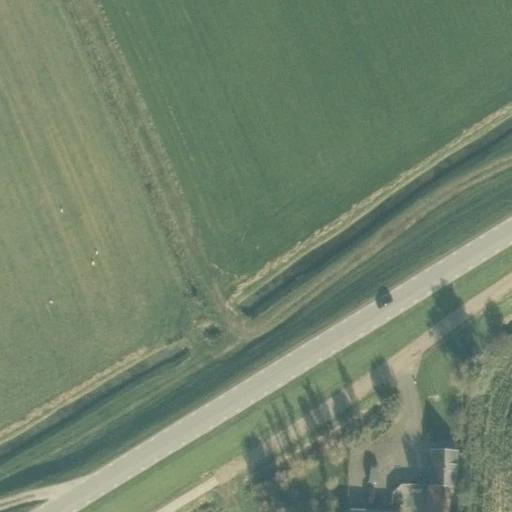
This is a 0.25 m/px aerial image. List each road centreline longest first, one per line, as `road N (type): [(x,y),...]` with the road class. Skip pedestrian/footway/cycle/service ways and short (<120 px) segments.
road 1 (track): [(511,160),(451,192),(267,324),(236,326),(220,307),(85,0)]
road 2 (primary): [(48,511),(511,231)]
road 3 (unclassified): [(213,479),(511,281)]
